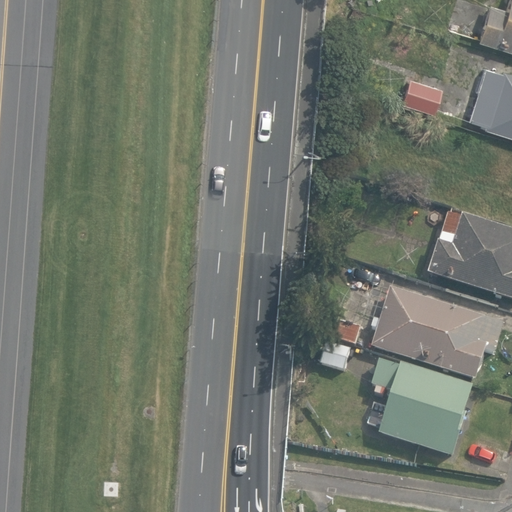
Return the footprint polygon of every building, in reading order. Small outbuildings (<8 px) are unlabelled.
[(487,3),(476,40),(511,51),(511,0),(506,0),(504,8),(487,3)] [(483,125),(482,128),(511,137),(511,73),(502,70),(501,73),(484,68),(467,120),(483,125)] [(441,88),(408,77),(399,104),(432,116),(438,100),(437,100),(441,88)] [(449,214),(429,276),(511,301),(511,231),(463,216),(463,218),(449,214)] [(378,331),(372,349),(477,382),(486,352),(496,356),(506,326),(392,289),(381,322),(375,320),(372,329),(378,331)] [(356,348),(362,329),(340,322),(334,341),(356,348)] [(345,373),(352,351),(329,343),(322,365),(345,373)] [(474,388),(402,365),(400,369),(380,362),(371,387),(377,389),(375,395),(384,398),(387,391),(393,394),(380,436),(453,459),(462,433),(460,432),(474,388)]
